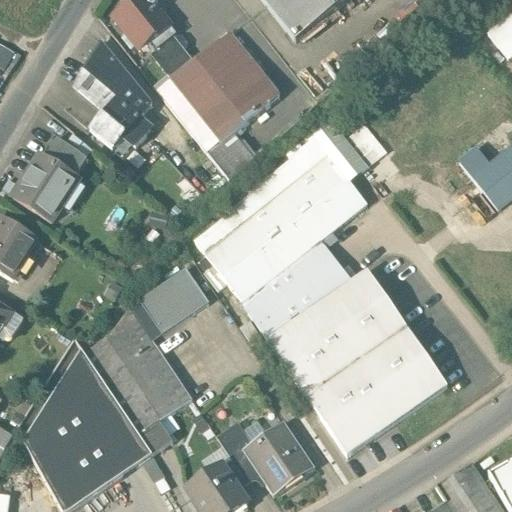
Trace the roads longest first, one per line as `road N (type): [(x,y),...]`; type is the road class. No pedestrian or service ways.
road 1 (unclassified): [(511,407),(350,511)]
road 2 (tertiary): [(0,132),(81,0)]
